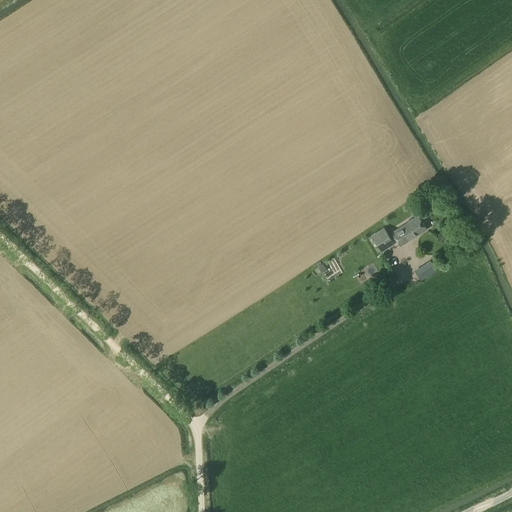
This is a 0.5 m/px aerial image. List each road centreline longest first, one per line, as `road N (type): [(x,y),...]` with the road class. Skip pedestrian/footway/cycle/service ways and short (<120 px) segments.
road 1 (unclassified): [(196,427),(0,236)]
road 2 (unclassified): [(196,427),(221,401),(399,282)]
